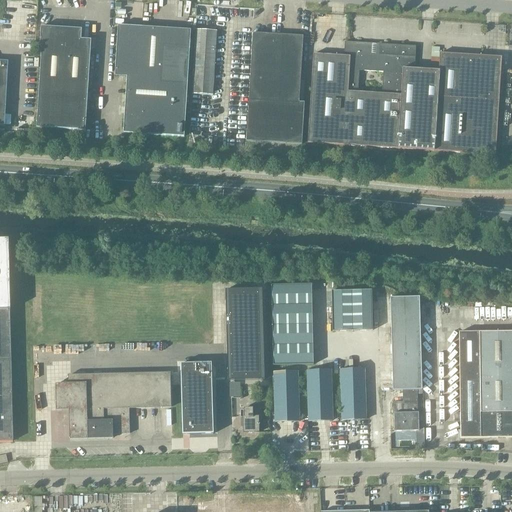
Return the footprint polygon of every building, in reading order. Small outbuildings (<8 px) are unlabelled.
[(118,26),(115,77),(127,78),(123,134),(184,138),(191,31),(118,26)] [(42,48),(40,82),(88,86),(91,41),(81,40),(82,30),(41,27),(40,48),(42,48)] [(192,95),(213,96),(217,32),(196,30),(192,95)] [(303,37),(253,34),(248,142),(303,144),(305,103),(300,103),(303,37)] [(369,54),(370,44),(345,42),(344,56),(313,54),(308,143),(434,151),(495,155),(501,58),(441,54),(440,67),(440,71),(414,70),(415,66),(415,57),(416,47),(379,45),(378,55),(376,55),(372,55),(369,54)] [(0,125),(5,126),(8,62),(0,61),(0,125)] [(88,86),(40,82),(37,128),(85,131),(88,86)] [(7,239),(0,239),(0,440),(13,440),(11,378),(17,378),(19,440),(41,439),(38,359),(81,358),(79,271),(8,273),(7,239)] [(312,284),(272,285),(274,365),(314,364),(312,284)] [(262,289),(225,290),(228,381),(264,380),(262,289)] [(372,291),(331,292),(332,332),(373,331),(372,291)] [(419,298),(390,299),(392,391),(402,391),(403,402),(394,403),(394,415),(394,416),(394,422),(394,432),(418,431),(418,422),(418,416),(418,414),(417,414),(417,391),(422,391),(419,298)] [(511,330),(460,331),(461,362),(461,436),(511,435),(511,330)] [(212,363),(181,364),(182,435),(214,434),(212,363)] [(365,365),(358,365),(341,366),(342,417),(366,416),(365,365)] [(331,366),(308,367),(309,418),(333,417),(331,366)] [(274,368),(276,416),(276,419),(300,418),(299,367),(274,368)] [(69,384),(56,385),(57,411),(69,410),(71,440),(113,439),(113,435),(130,435),(129,409),(171,408),(170,374),(68,376),(69,384)] [(244,410),(240,411),(241,427),(243,427),(243,433),(260,433),(259,416),(257,416),(256,410),(253,410),(253,408),(244,408),(244,410)]
